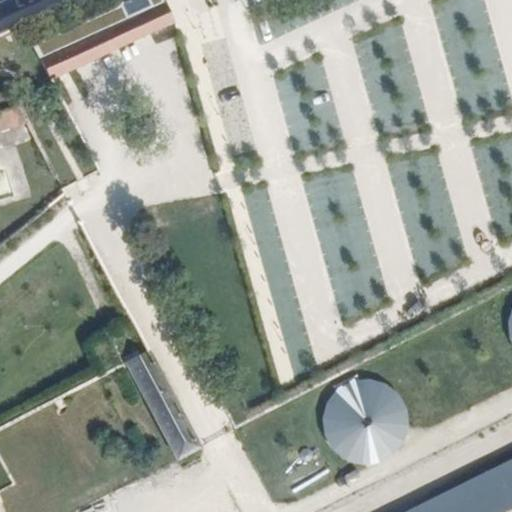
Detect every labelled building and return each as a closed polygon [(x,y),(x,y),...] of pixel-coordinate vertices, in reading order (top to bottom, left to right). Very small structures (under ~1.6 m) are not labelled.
[(164,0),(41,58),(51,81),(175,23),(164,0)] [(203,450),(154,356),(126,370),(176,464),(203,450)] [(324,404),(321,418),(322,431),(327,444),(335,455),(347,462),(360,465),(374,464),(388,458),(399,448),(406,435),(408,420),(405,405),(397,392),(384,383),(370,378),(355,379),(342,384),(331,393),(324,404)] [(511,458),(403,511),(503,511),(511,508),(511,458)] [(7,488),(0,490),(0,507),(13,502),(7,488)]
